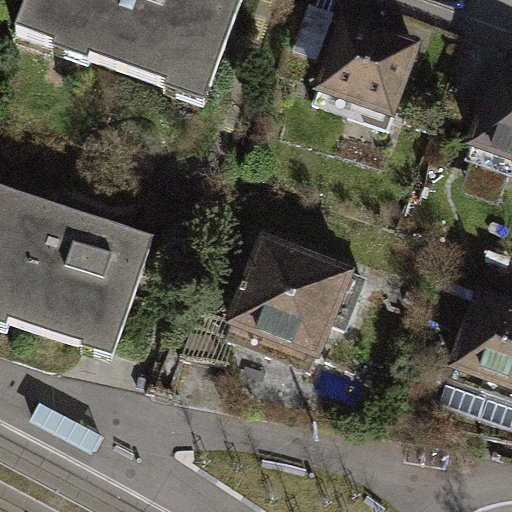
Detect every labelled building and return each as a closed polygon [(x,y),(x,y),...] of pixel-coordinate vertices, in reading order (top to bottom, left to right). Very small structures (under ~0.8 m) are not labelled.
[(233,0),(20,0),(8,36),(197,102),(233,0)] [(406,51),(336,26),(307,109),(376,134),(406,51)] [(511,87),(491,80),(460,164),(511,183),(511,87)] [(144,244),(0,197),(0,313),(4,315),(0,327),(76,352),(80,338),(110,348),(144,244)] [(368,259),(272,220),(236,308),(331,347),(368,259)] [(511,279),(488,271),(457,355),(511,374),(511,279)]
